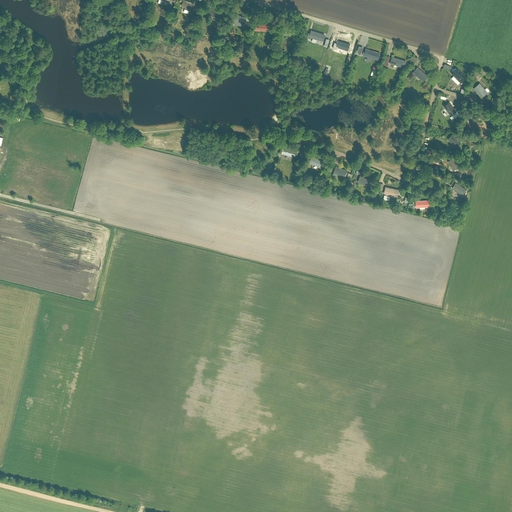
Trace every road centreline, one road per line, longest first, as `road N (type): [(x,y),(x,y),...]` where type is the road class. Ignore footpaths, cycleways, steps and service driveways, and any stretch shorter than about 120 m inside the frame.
road 1 (track): [(279,138),(93,128),(38,114),(26,102),(0,16)]
road 2 (residential): [(434,88),(408,180),(279,138)]
road 3 (residential): [(251,0),(411,48)]
